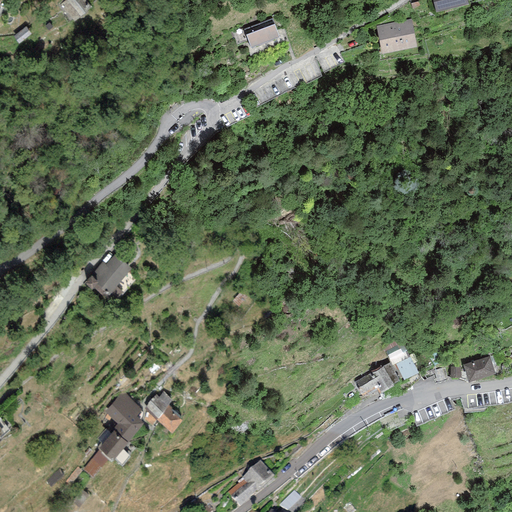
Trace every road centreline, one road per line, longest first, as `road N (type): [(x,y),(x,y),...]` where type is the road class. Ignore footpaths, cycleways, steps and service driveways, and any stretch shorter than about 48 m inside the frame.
road 1 (residential): [(0,381),(202,138),(212,113)]
road 2 (unclassified): [(511,380),(420,393),(366,411),(240,511)]
